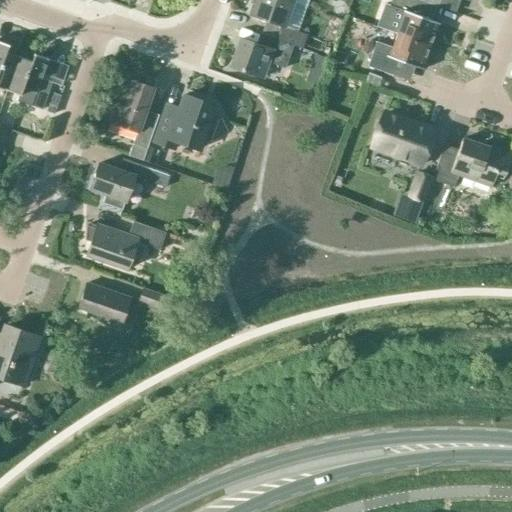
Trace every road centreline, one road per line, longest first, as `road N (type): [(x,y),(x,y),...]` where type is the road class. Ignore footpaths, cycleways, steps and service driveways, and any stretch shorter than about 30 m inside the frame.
road 1 (primary): [(511,438),(344,444),(237,473),(153,511)]
road 2 (primary): [(237,511),(302,484),(385,463),(511,456)]
road 3 (residential): [(24,247),(98,36)]
road 4 (residential): [(98,36),(112,24),(191,51),(209,0)]
